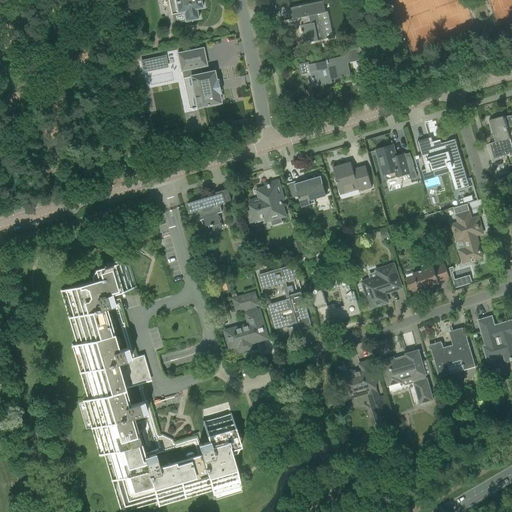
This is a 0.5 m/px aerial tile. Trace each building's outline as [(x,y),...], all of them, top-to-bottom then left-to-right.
[(174,0),(177,14),(182,12),(184,22),(198,19),(196,9),(202,8),(200,0),(174,0)] [(302,17),(303,21),(305,20),(306,25),(300,26),(302,38),(312,36),(313,41),(313,42),(325,39),(319,14),(325,12),(323,1),(290,8),(292,19),(302,17)] [(200,71),(200,67),(206,66),(202,49),(196,50),(182,53),(177,54),(182,78),(190,76),(190,77),(194,94),(195,100),(196,108),(220,103),(218,94),(220,93),(217,80),(216,80),(215,80),(213,71),(201,74),(200,71)] [(311,63),(308,63),(310,73),(312,73),(313,78),(312,78),(313,82),(314,81),(315,87),(331,83),(331,84),(332,83),(331,77),(335,76),(335,77),(335,78),(336,78),(350,75),(349,75),(348,71),(349,71),(346,56),(328,60),(328,59),(326,60),(327,61),(311,64),(311,63)] [(144,60),(140,61),(142,72),(146,71),(153,70),(152,64),(157,63),(156,58),(144,60)] [(511,115),(510,116),(505,117),(505,118),(504,118),(503,116),(489,120),(495,142),(493,143),(495,148),(491,149),(494,159),(511,153),(511,146),(507,128),(511,126),(511,115)] [(431,138),(417,142),(420,151),(426,169),(426,170),(421,171),(424,178),(434,175),(433,172),(434,171),(433,171),(440,169),(441,169),(448,167),(449,168),(450,168),(454,180),(453,180),(454,183),(453,183),(455,191),(469,187),(455,139),(441,143),(442,144),(434,147),(433,142),(431,138)] [(392,146),(371,152),(371,153),(376,151),(385,181),(397,177),(409,174),(410,179),(417,178),(410,153),(404,155),(404,154),(396,156),(391,141),(392,146)] [(346,164),(333,168),(337,182),(336,182),(339,191),(340,195),(341,197),(351,194),(350,192),(358,189),(358,192),(372,188),(368,176),(365,166),(353,170),(351,165),(351,162),(346,164)] [(424,178),(424,180),(449,173),(453,183),(454,183),(453,180),(454,180),(450,168),(449,168),(448,167),(441,169),(440,169),(433,171),(434,171),(433,172),(434,175),(424,178)] [(292,198),(298,196),(301,207),(315,203),(314,199),(326,195),(320,176),(308,180),(308,179),(309,178),(308,178),(306,178),(306,179),(287,184),(287,185),(288,184),(292,198)] [(252,210),(247,211),(251,223),(260,220),(261,220),(264,219),(265,222),(271,221),(272,226),(282,223),(280,218),(286,216),(281,201),(284,200),(282,193),(281,190),(278,181),(265,185),(265,187),(256,189),(258,195),(259,199),(249,201),(252,210)] [(232,200),(231,199),(228,189),(216,193),(216,195),(188,203),(189,204),(187,204),(190,213),(196,211),(199,221),(204,219),(206,227),(211,225),(211,227),(221,224),(220,221),(222,220),(220,216),(219,217),(218,214),(222,212),(220,204),(225,203),(226,203),(226,202),(232,200)] [(476,235),(478,235),(477,231),(481,229),(478,217),(471,219),(469,212),(456,215),(458,223),(452,225),(456,241),(463,239),(466,248),(459,250),(463,263),(469,261),(470,262),(471,263),(472,263),(473,263),(474,263),(475,262),(476,262),(476,261),(476,260),(477,260),(477,259),(482,257),(476,235)] [(387,229),(380,231),(382,239),(389,237),(387,229)] [(300,240),(293,242),(295,249),(294,249),(296,255),(303,252),(300,240)] [(93,281),(62,291),(62,292),(78,344),(74,347),(89,399),(87,400),(84,401),(85,402),(93,427),(92,428),(92,429),(93,429),(101,456),(104,455),(105,454),(111,472),(113,480),(112,480),(113,481),(122,511),(156,501),(157,502),(158,506),(159,505),(184,497),(186,497),(211,489),(212,491),(213,494),(214,494),(214,493),(230,489),(239,486),(241,486),(237,474),(237,472),(232,455),(235,454),(236,453),(237,452),(239,447),(240,447),(241,447),(238,440),(240,437),(237,435),(231,415),(230,415),(204,423),(203,423),(206,435),(208,442),(199,444),(197,437),(174,444),(172,440),(162,434),(158,436),(151,413),(142,384),(142,383),(140,376),(139,376),(136,365),(137,364),(135,358),(134,357),(118,303),(114,304),(112,298),(112,295),(123,292),(135,288),(126,260),(106,266),(103,264),(102,267),(94,270),(95,271),(98,280),(93,281)] [(406,279),(406,281),(410,290),(418,287),(419,291),(429,287),(429,289),(430,289),(429,287),(432,286),(433,288),(434,288),(433,286),(439,284),(439,282),(449,278),(445,264),(434,268),(433,266),(428,268),(427,266),(427,265),(426,265),(425,264),(424,264),(423,265),(422,265),(422,266),(421,267),(421,268),(422,268),(422,270),(413,273),(414,277),(406,279)] [(296,321),(298,325),(300,324),(302,329),(312,326),(306,307),(302,292),(289,295),(285,282),(298,278),(294,265),(259,275),(263,289),(282,283),(287,299),(268,305),(272,318),(274,317),(276,325),(286,322),(288,328),(293,327),(292,325),(292,322),(296,321)] [(368,299),(371,307),(387,302),(384,293),(400,288),(393,265),(377,271),(379,277),(370,280),(370,279),(362,281),(363,283),(361,283),(364,291),(365,290),(366,293),(365,294),(367,300),(368,299)] [(311,293),(312,296),(315,306),(326,303),(323,292),(339,287),(344,306),(336,309),(334,305),(327,307),(331,319),(337,317),(338,320),(342,318),(346,316),(350,314),(354,313),(354,312),(353,313),(353,312),(353,311),(354,311),(354,310),(355,310),(355,309),(355,308),(356,309),(355,305),(354,300),(354,296),(354,292),(353,292),(351,292),(348,282),(347,282),(346,282),(346,281),(345,281),(345,280),(344,280),(342,274),(343,274),(342,273),(312,282),(314,289),(313,290),(313,291),(313,292),(311,293)] [(234,328),(224,331),(228,344),(230,350),(237,348),(238,352),(247,350),(253,348),(252,343),(268,339),(265,329),(255,293),(237,298),(236,294),(232,295),(237,311),(244,309),(248,324),(242,326),(242,328),(235,331),(234,328)] [(480,320),(480,321),(479,321),(487,347),(484,347),(485,349),(484,349),(485,352),(486,354),(486,355),(487,358),(487,357),(488,359),(489,359),(495,358),(494,357),(497,356),(496,355),(504,353),(506,361),(508,361),(510,361),(511,360),(511,338),(511,335),(511,334),(511,321),(498,326),(498,327),(494,328),(491,318),(490,318),(490,317),(489,318),(489,317),(480,320)] [(442,343),(430,347),(433,357),(439,378),(450,374),(448,364),(461,361),(464,370),(475,367),(464,330),(453,334),(456,344),(443,348),(442,343)] [(426,375),(422,362),(419,350),(405,354),(406,358),(395,361),(394,360),(393,361),(390,359),(384,360),(383,363),(381,364),(387,386),(401,382),(400,380),(412,377),(412,379),(413,379),(414,382),(413,383),(420,404),(424,403),(430,401),(433,400),(427,379),(424,379),(423,376),(426,375)] [(341,374),(340,376),(340,378),(341,381),(341,383),(343,382),(344,386),(341,387),(343,396),(344,400),(351,398),(352,394),(352,393),(357,391),(358,396),(367,393),(376,425),(377,425),(377,426),(378,426),(378,427),(379,427),(380,427),(381,427),(391,424),(383,396),(378,397),(377,392),(375,384),(377,383),(373,370),(370,360),(359,364),(361,371),(354,374),(352,370),(345,372),(343,373),(341,374)] [(322,389),(320,384),(320,383),(312,386),(314,392),(322,389)]
